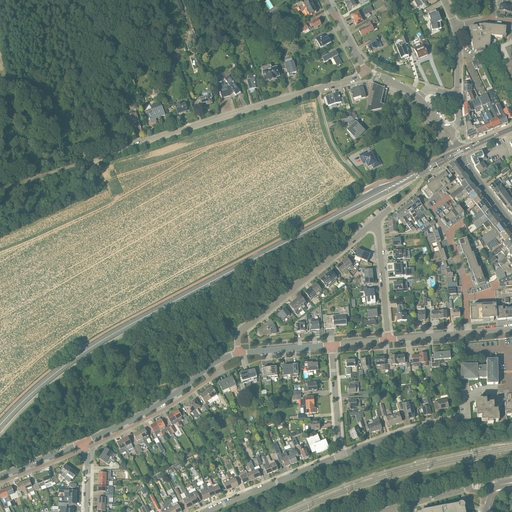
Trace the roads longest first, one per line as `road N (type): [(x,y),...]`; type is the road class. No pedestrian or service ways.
road 1 (secondary): [(0,425),(99,341),(457,151)]
road 2 (residential): [(86,160),(317,89)]
road 3 (residential): [(238,353),(241,329),(374,221)]
road 4 (residential): [(339,455),(465,417),(467,397),(497,388)]
road 5 (residential): [(228,356),(82,442)]
road 6 (residential): [(206,511),(339,455)]
